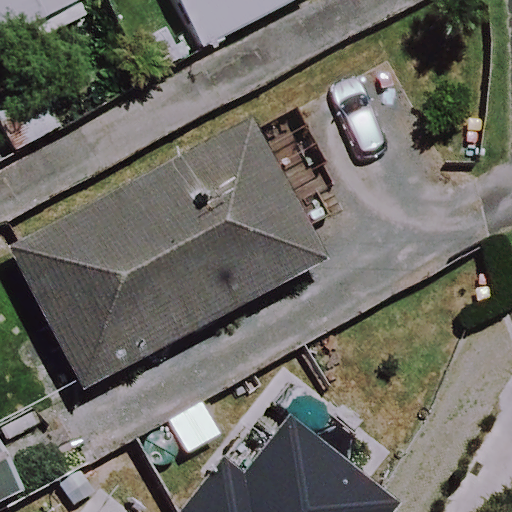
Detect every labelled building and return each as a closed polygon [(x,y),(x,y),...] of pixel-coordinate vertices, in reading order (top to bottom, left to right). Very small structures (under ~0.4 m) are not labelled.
[(0,0),(0,45),(89,1),(88,0),(0,0)] [(169,0),(197,53),(300,0),(169,0)] [(321,268),(254,139),(13,264),(79,393),(321,268)] [(275,511),(227,422),(91,496),(99,511),(275,511)] [(0,508),(12,502),(0,479),(0,508)]
